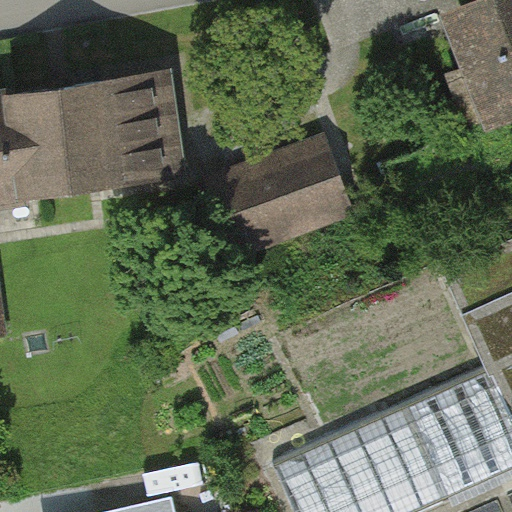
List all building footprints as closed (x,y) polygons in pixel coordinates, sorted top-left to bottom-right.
[(486,63),(457,76),(480,128),(511,114),(511,0),(499,0),(465,16),(486,63)] [(115,84),(0,100),(0,332),(4,332),(0,304),(0,198),(182,174),(169,77),(115,84)] [(242,251),(344,215),(319,147),(218,183),(242,251)] [(511,244),(451,271),(511,408),(511,244)] [(511,437),(480,371),(274,469),(294,511),(441,511),(511,478),(511,437)]
